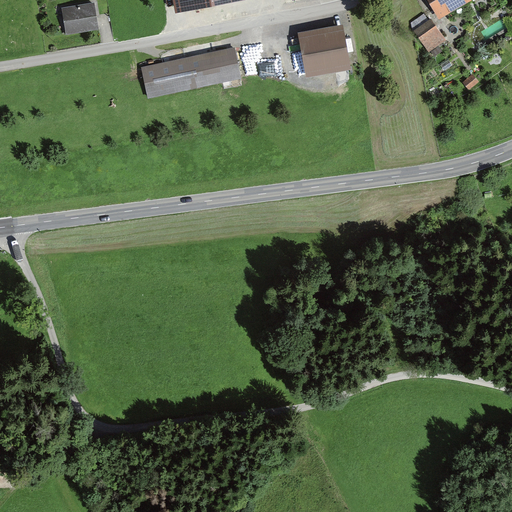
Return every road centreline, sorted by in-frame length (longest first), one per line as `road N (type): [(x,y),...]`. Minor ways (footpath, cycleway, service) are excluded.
road 1 (unclassified): [(511,389),(418,374),(303,407),(98,427),(76,406),(11,226)]
road 2 (secondary): [(511,149),(418,174),(11,226)]
road 3 (residential): [(0,67),(361,0)]
